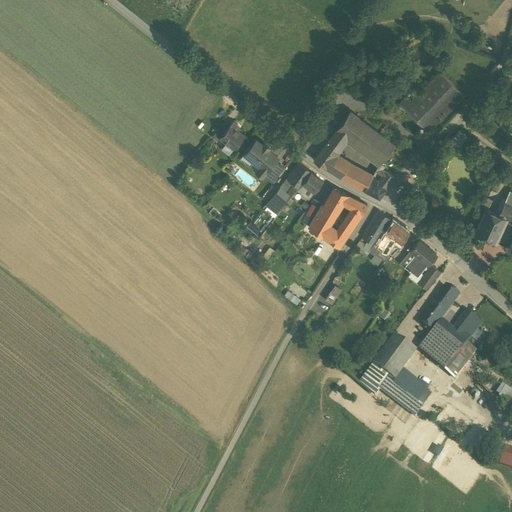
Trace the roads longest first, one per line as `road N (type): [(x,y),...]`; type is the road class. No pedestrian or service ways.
road 1 (residential): [(511,40),(497,80),(381,202)]
road 2 (track): [(298,333),(205,511)]
road 3 (residential): [(229,93),(328,179),(381,202)]
road 4 (residential): [(381,202),(511,312)]
road 5 (residential): [(381,202),(298,333)]
road 6 (unclassified): [(110,0),(229,93)]
